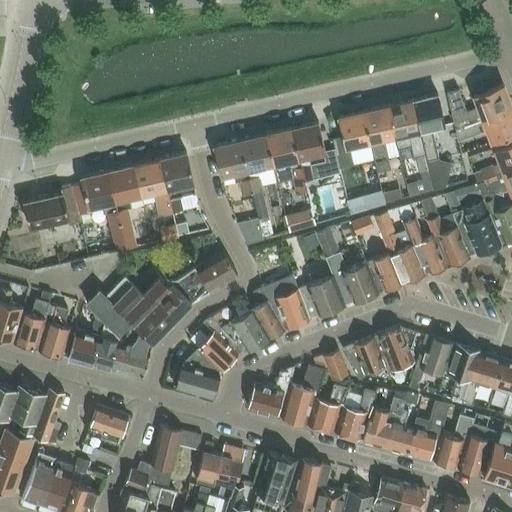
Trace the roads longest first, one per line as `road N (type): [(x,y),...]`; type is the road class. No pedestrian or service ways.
road 1 (residential): [(511,338),(401,308),(260,364),(240,381),(226,417)]
road 2 (residential): [(148,395),(162,347),(199,309),(251,276),(211,206),(193,125)]
road 3 (residential): [(509,52),(193,125)]
road 4 (residential): [(511,504),(226,417)]
road 5 (residential): [(193,125),(1,169)]
road 6 (residential): [(1,169),(36,5)]
road 7 (residential): [(101,511),(148,395)]
